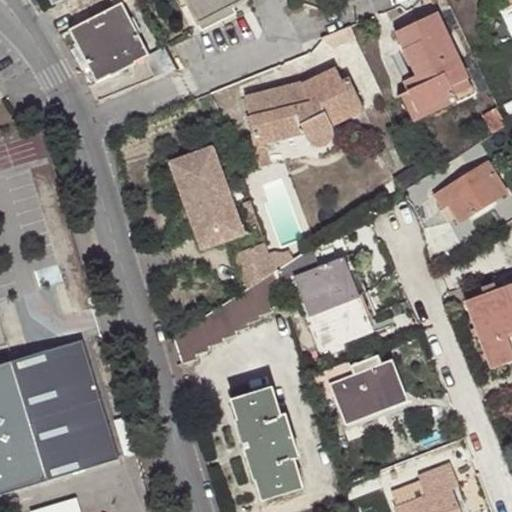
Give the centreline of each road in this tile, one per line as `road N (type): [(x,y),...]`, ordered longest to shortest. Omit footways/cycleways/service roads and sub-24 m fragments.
road 1 (unclassified): [(83,117),(206,511)]
road 2 (residential): [(509,511),(394,211)]
